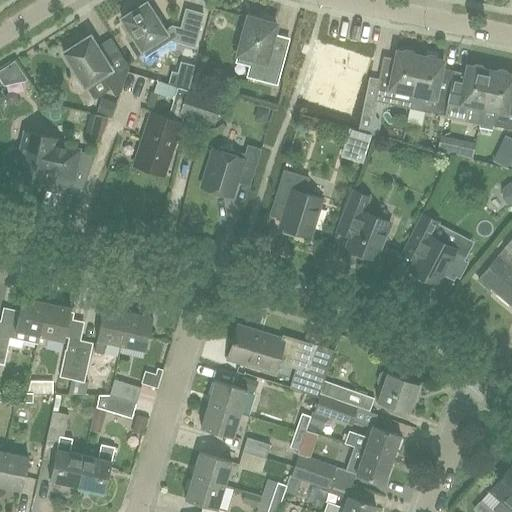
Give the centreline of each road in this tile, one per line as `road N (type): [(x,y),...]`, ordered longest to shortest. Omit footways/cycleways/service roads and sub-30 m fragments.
road 1 (unclassified): [(472,377),(416,336),(356,309),(209,272)]
road 2 (residential): [(142,511),(209,272)]
road 3 (unclassified): [(209,272),(0,222)]
road 4 (residential): [(511,39),(333,0)]
road 5 (residential): [(425,511),(472,377)]
